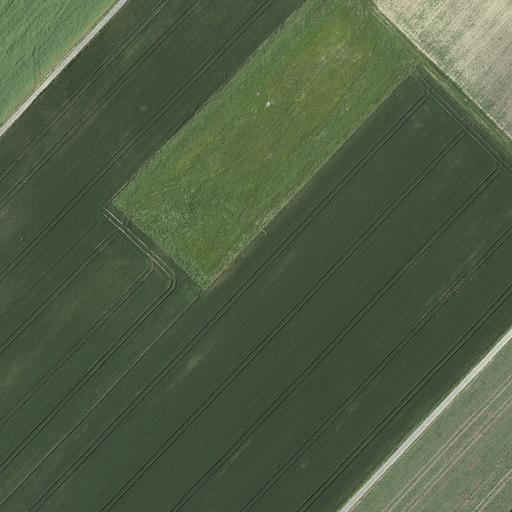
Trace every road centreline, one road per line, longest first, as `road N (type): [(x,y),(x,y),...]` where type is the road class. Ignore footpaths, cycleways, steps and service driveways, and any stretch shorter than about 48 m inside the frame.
road 1 (track): [(0,490),(414,48)]
road 2 (track): [(340,511),(511,330)]
road 3 (track): [(511,146),(367,0)]
road 4 (track): [(0,132),(123,0)]
